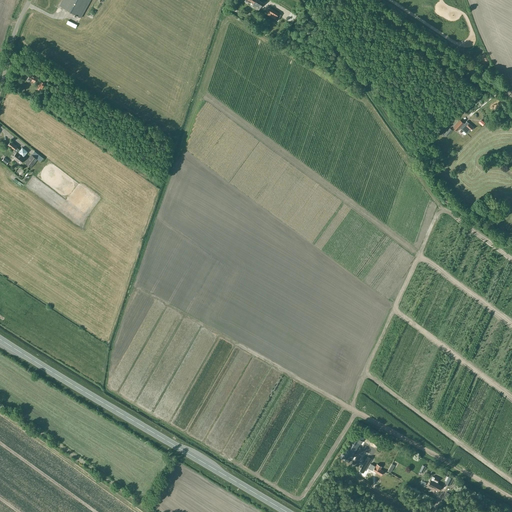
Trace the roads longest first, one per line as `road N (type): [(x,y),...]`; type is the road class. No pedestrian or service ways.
road 1 (trunk): [(286,511),(0,339)]
road 2 (unclassified): [(511,93),(369,0)]
